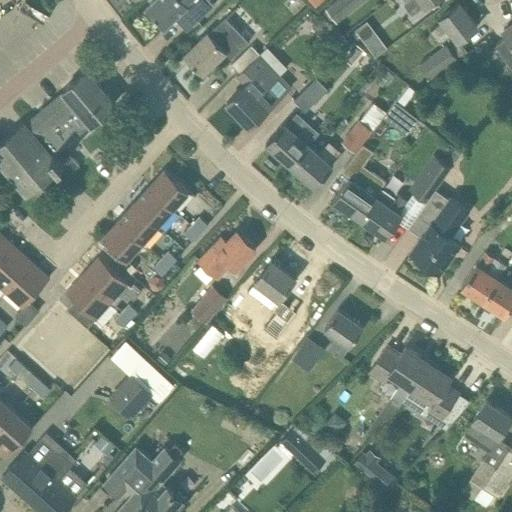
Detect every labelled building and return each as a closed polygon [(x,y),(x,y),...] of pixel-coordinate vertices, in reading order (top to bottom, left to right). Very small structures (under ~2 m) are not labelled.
[(188,30),(215,4),(210,0),(154,0),(147,8),(157,18),(154,21),(160,27),(163,25),(165,27),(176,17),(188,30)] [(338,0),(328,8),(338,21),(364,0),(338,0)] [(411,0),(405,5),(413,15),(426,5),(427,6),(434,0),(411,0)] [(441,17),(444,20),(431,30),(441,43),(454,33),(459,40),(478,26),(460,2),(441,17)] [(209,31),(185,54),(204,73),(226,51),(233,58),(250,41),(226,16),(210,32),(209,31)] [(511,22),(504,28),(509,35),(496,44),(511,66),(511,22)] [(377,53),(395,38),(384,24),(365,38),(377,53)] [(448,43),(420,64),(431,79),(459,58),(448,43)] [(252,45),(232,63),(240,72),(241,72),(260,54),(252,45)] [(228,101),(250,125),(290,86),(280,75),(260,54),(241,72),(238,74),(247,83),(228,101)] [(25,122),(0,142),(0,160),(28,193),(50,174),(61,165),(53,156),(116,103),(88,69),(63,89),(65,91),(27,124),(25,122)] [(318,77),(295,98),(306,110),(329,88),(318,77)] [(397,100),(384,117),(406,134),(419,117),(397,100)] [(267,142),(291,164),(310,143),(297,131),(307,120),(297,112),(287,123),(285,121),(267,142)] [(361,120),(360,119),(355,125),(342,140),(355,151),(373,130),(361,120)] [(310,143),(291,164),(315,185),(334,164),(331,162),(341,151),(336,147),(332,143),(322,154),(310,143)] [(410,188),(427,200),(451,165),(435,154),(410,188)] [(61,165),(50,174),(59,183),(78,166),(70,157),(61,165)] [(334,199),(361,217),(383,186),(385,182),(361,166),(353,178),(350,176),(334,199)] [(166,168),(150,185),(174,207),(190,190),(166,168)] [(150,185),(134,202),(159,224),(174,207),(150,185)] [(383,186),(361,217),(387,236),(399,220),(403,213),(400,211),(409,199),(399,192),(396,196),(383,186)] [(412,251),(415,253),(417,258),(422,261),(427,262),(440,271),(461,242),(451,234),(458,224),(453,221),(465,205),(452,196),(450,198),(436,188),(419,213),(432,223),(412,251)] [(134,202),(119,220),(143,242),(159,224),(134,202)] [(209,223),(201,216),(194,224),(201,231),(209,223)] [(143,242),(119,220),(103,237),(127,259),(143,242)] [(201,231),(194,224),(186,233),(194,240),(201,231)] [(199,258),(216,276),(230,262),(237,268),(257,247),(238,229),(228,240),(222,235),(199,258)] [(0,260),(15,244),(0,230),(0,260)] [(0,260),(0,284),(6,290),(33,260),(15,244),(0,260)] [(178,256),(170,249),(162,258),(170,265),(178,256)] [(462,286),(484,300),(499,277),(488,270),(496,258),(487,252),(479,264),(477,263),(462,286)] [(99,255),(83,273),(116,304),(127,292),(134,299),(143,289),(134,282),(132,285),(99,255)] [(170,265),(162,258),(154,266),(163,273),(170,265)] [(257,280),(249,290),(260,299),(267,289),(280,298),(284,293),(296,277),(272,259),(256,280),(257,280)] [(33,260),(6,290),(24,306),(51,277),(33,260)] [(112,301),(83,273),(67,291),(96,318),(112,301)] [(499,277),(484,300),(506,314),(511,305),(511,283),(511,285),(499,277)] [(214,284),(192,308),(207,322),(229,297),(214,284)] [(265,326),(278,336),(297,310),(284,301),(265,326)] [(130,303),(123,310),(131,317),(138,310),(130,303)] [(330,348),(342,356),(350,344),(351,344),(364,324),(339,307),(326,327),(338,336),(330,348)] [(123,310),(117,317),(129,329),(135,321),(131,317),(123,310)] [(0,317),(0,332),(1,334),(9,326),(0,317)] [(294,357),(303,364),(320,342),(311,335),(294,357)] [(411,386),(415,381),(429,360),(406,345),(401,353),(388,345),(377,361),(371,370),(385,380),(391,372),(402,379),(390,398),(400,404),(411,386)] [(26,365),(17,357),(10,366),(18,373),(26,365)] [(429,360),(415,381),(411,386),(432,400),(428,408),(442,418),(448,409),(459,392),(446,383),(451,375),(429,360)] [(130,371),(109,395),(134,417),(154,394),(160,400),(175,383),(150,361),(147,364),(144,361),(133,374),(130,371)] [(33,372),(26,380),(33,387),(41,379),(33,372)] [(41,379),(33,387),(44,397),(51,388),(41,379)] [(0,428),(16,410),(0,395),(0,428)] [(368,430),(374,434),(400,404),(390,398),(368,430)] [(462,491),(473,498),(474,496),(510,448),(511,444),(499,436),(511,416),(511,415),(487,399),(474,419),(466,433),(477,440),(490,449),(462,491)] [(16,410),(0,428),(0,439),(3,442),(0,445),(0,450),(6,456),(34,426),(16,410)] [(73,449),(88,462),(108,439),(93,426),(73,449)] [(293,428),(281,441),(314,471),(326,458),(293,428)] [(26,449),(3,475),(44,511),(62,511),(88,482),(69,466),(76,458),(47,432),(29,452),(26,449)] [(114,511),(177,511),(187,501),(162,479),(180,459),(165,445),(153,458),(137,444),(114,471),(101,486),(101,487),(106,481),(121,493),(124,489),(130,494),(114,511)] [(511,449),(510,448),(474,496),(487,505),(495,493),(499,496),(511,476),(511,449)] [(364,450),(354,462),(389,490),(398,478),(364,450)]
